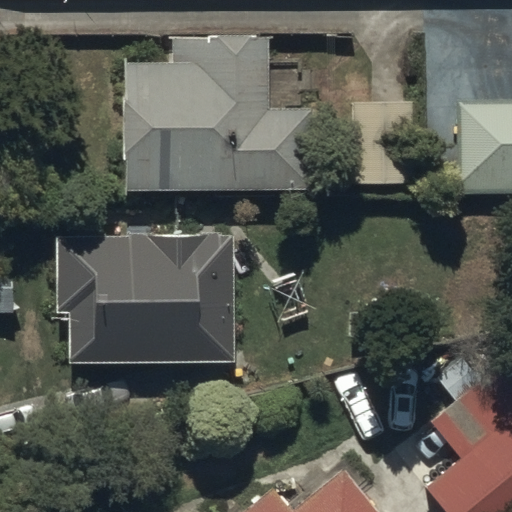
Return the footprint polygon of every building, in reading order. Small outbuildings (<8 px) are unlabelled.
[(265,120),(265,45),(169,45),(169,73),(118,73),(119,203),(309,203),(309,120),(265,120)] [(511,107),(454,107),(454,202),(511,201),(511,107)] [(347,109),(347,191),(410,191),(410,109),(347,109)] [(230,246),(52,245),(51,325),(64,325),(64,371),(229,372),(230,246)] [(434,511),(511,511),(511,372),(504,363),(426,432),(458,468),(423,499),(434,511)] [(361,511),(336,483),(303,511),(277,511),(267,500),(252,511),(361,511)]
